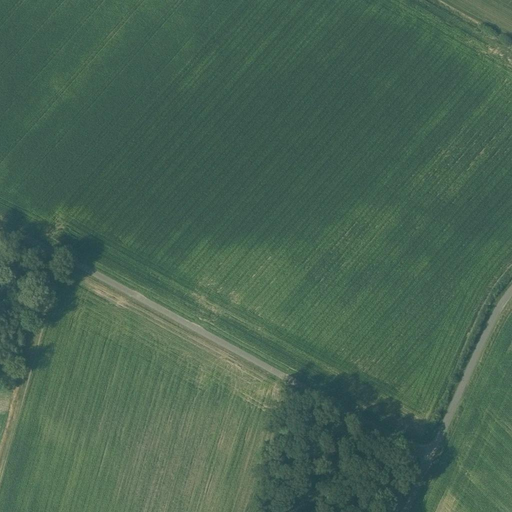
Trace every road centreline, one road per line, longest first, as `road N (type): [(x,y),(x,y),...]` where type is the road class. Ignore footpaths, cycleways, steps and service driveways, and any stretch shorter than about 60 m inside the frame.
road 1 (unclassified): [(429,450),(0,229)]
road 2 (track): [(51,254),(0,439)]
road 3 (unclassified): [(429,450),(511,283)]
